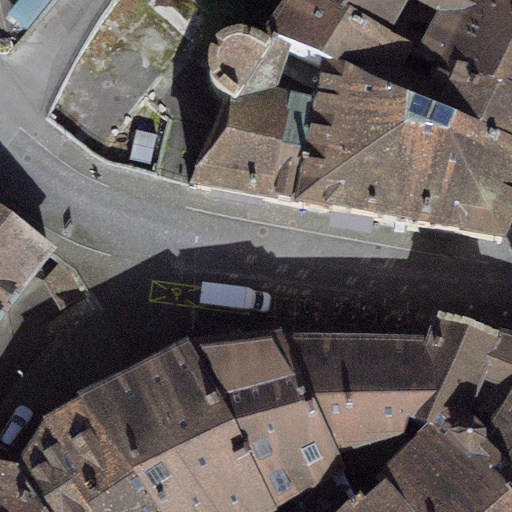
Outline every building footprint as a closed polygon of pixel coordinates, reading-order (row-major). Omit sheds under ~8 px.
[(16,0),(7,12),(27,27),(48,0),(16,0)] [(388,102),(511,151),(511,98),(428,59),(380,37),(302,0),(296,0),(268,40),(388,102)] [(428,59),(511,98),(511,19),(479,0),(302,0),(380,37),(401,0),(413,0),(451,20),(428,59)] [(511,0),(479,0),(511,19),(511,0)] [(190,184),(190,187),(195,188),(299,208),(395,224),(394,231),(404,232),(405,225),(500,242),(511,214),(511,151),(388,102),(268,40),(264,46),(257,44),(251,42),(245,41),(238,42),(232,44),(226,46),(221,50),(216,54),(212,60),(209,65),(207,72),(207,78),(208,83),(210,89),(212,94),(216,99),(220,103),(225,106),(230,108),(222,125),(213,141),(209,139),(192,184),(190,184)] [(0,318),(49,254),(0,216),(0,318)] [(511,343),(446,323),(447,318),(436,316),(433,326),(437,327),(430,349),(408,423),(409,430),(430,443),(437,436),(511,510),(511,343)] [(334,455),(283,346),(187,357),(269,510),(291,497),(341,470),(334,455)] [(430,349),(283,346),(334,455),(398,438),(406,440),(409,430),(408,423),(430,349)] [(265,511),(269,510),(187,357),(90,405),(163,511),(265,511)] [(163,511),(90,405),(70,416),(50,427),(38,446),(21,471),(18,470),(41,511),(163,511)] [(511,511),(511,510),(437,436),(430,443),(379,495),(384,501),(394,511),(511,511)] [(41,511),(18,470),(13,469),(12,472),(0,469),(0,511),(41,511)] [(394,511),(384,501),(372,511),(362,511),(347,483),(341,470),(291,497),(299,511),(394,511)]
